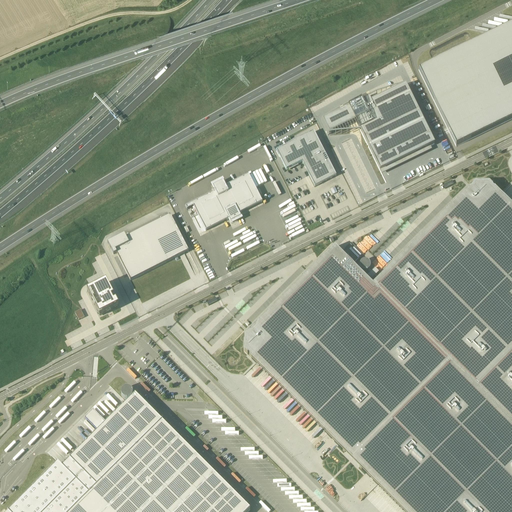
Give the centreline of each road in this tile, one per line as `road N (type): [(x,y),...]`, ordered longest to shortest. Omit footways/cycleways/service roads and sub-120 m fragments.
road 1 (tertiary): [(511,141),(0,397)]
road 2 (motorway): [(0,248),(219,114),(437,0)]
road 3 (motorway): [(296,0),(0,103)]
road 4 (motorway): [(0,214),(227,0)]
road 5 (motorway): [(210,0),(0,198)]
road 6 (track): [(189,0),(174,10),(105,13),(0,59)]
road 7 (unknown): [(136,362),(169,396),(197,396),(148,349)]
